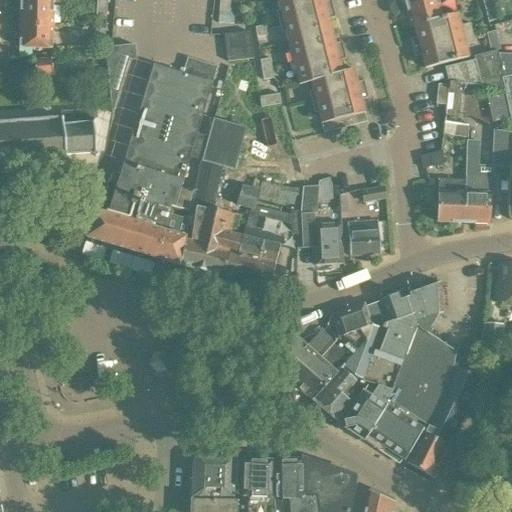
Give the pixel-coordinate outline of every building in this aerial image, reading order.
[(323,0),(281,0),(277,1),(288,43),(331,32),(328,20),(335,18),(331,1),(324,2),(323,0)] [(437,0),(431,0),(405,7),(410,29),(414,28),(414,25),(442,18),(437,0)] [(220,2),(219,12),(218,25),(235,26),(229,13),(230,2),(220,2)] [(493,2),(483,5),(488,23),(498,21),(493,2)] [(19,5),(19,27),(52,27),(53,6),(19,5)] [(107,7),(96,7),(96,17),(106,18),(107,7)] [(414,25),(414,28),(417,39),(410,40),(414,58),(421,56),(425,69),(468,59),(465,46),(475,44),(470,24),(460,27),(457,14),(442,18),(414,25)] [(255,28),(257,39),(267,37),(265,26),(255,28)] [(52,27),(19,27),(18,49),(52,50),(52,27)] [(104,41),(105,30),(95,29),(94,40),(104,41)] [(334,44),(331,32),(288,43),(299,86),(310,83),(342,75),(342,73),(339,62),(346,60),(341,43),(334,44)] [(491,54),(497,52),(501,51),(496,32),(486,34),(491,54)] [(226,49),(251,46),(250,33),(224,36),(225,40),(226,49)] [(251,46),(229,49),(232,71),(254,68),(251,46)] [(104,52),(110,117),(113,117),(129,63),(136,65),(133,48),(110,51),(104,52)] [(497,52),(491,54),(474,58),(475,61),(480,84),(504,89),(511,125),(511,55),(497,55),(497,52)] [(193,193),(180,189),(217,67),(187,58),(182,74),(153,66),(117,183),(109,181),(99,212),(93,210),(87,238),(86,241),(88,242),(89,238),(156,258),(167,215),(170,207),(187,212),(193,193)] [(34,78),(52,76),(51,60),(33,62),(34,78)] [(262,71),(271,70),(270,60),(260,61),(262,71)] [(448,82),(481,87),(480,84),(475,61),(445,69),(448,82)] [(271,70),(262,71),(263,81),(273,80),(271,70)] [(353,70),(342,73),(342,75),(310,83),(321,127),(365,116),(361,101),(368,99),(364,81),(357,83),(353,70)] [(438,85),(437,95),(447,96),(448,86),(438,85)] [(261,108),(281,105),(279,95),(259,98),(261,108)] [(447,96),(437,95),(435,105),(445,106),(447,96)] [(220,99),(210,135),(236,142),(236,144),(249,141),(243,115),(245,114),(246,106),(220,99)] [(245,114),(243,115),(249,141),(286,133),(281,106),(245,114)] [(95,157),(97,154),(94,151),(92,125),(95,121),(92,119),(89,123),(86,123),(85,111),(61,113),(61,119),(0,123),(0,166),(29,164),(29,172),(44,171),(44,163),(65,161),(64,156),(92,153),(95,157)] [(365,116),(321,127),(323,134),(367,123),(365,116)] [(468,126),(445,123),(443,136),(467,139),(468,126)] [(511,167),(511,159),(511,133),(493,130),(491,167),(509,168),(511,167)] [(210,135),(200,172),(227,179),(236,144),(236,142),(210,135)] [(420,158),(422,169),(444,164),(441,152),(420,158)] [(466,176),(466,182),(463,224),(489,225),(490,196),(497,196),(497,177),(466,176)] [(466,182),(457,182),(439,181),(438,196),(439,196),(437,223),(463,224),(466,182)] [(300,213),(300,215),(314,215),(317,215),(318,188),(302,188),(300,213)] [(364,203),(385,199),(383,189),(362,193),(364,203)] [(184,238),(180,266),(222,277),(229,252),(237,254),(242,237),(235,235),(243,204),(196,190),(191,206),(190,206),(185,238),(184,238)] [(296,196),(280,191),(278,197),(276,203),(293,208),(296,196)] [(167,215),(156,258),(180,266),(184,238),(179,237),(184,222),(179,221),(180,219),(167,215)] [(314,215),(300,215),(301,239),(313,238),(314,266),(344,265),(341,225),(315,226),(314,215)] [(350,257),(380,255),(377,222),(347,225),(350,257)] [(229,252),(222,277),(268,290),(275,266),(281,247),(242,237),(237,254),(229,252)] [(115,251),(112,262),(151,274),(154,264),(115,251)] [(511,265),(498,264),(489,264),(486,282),(495,282),(493,302),(511,304),(511,265)] [(385,448),(404,461),(414,439),(420,442),(424,433),(449,444),(470,400),(479,379),(478,378),(479,370),(455,354),(456,353),(427,334),(437,316),(442,314),(442,290),(440,284),(412,294),(410,288),(406,290),(407,291),(380,301),(381,302),(366,307),(373,324),(367,340),(343,366),(352,375),(350,378),(356,383),(358,381),(361,382),(362,380),(365,371),(396,381),(392,390),(383,403),(386,405),(363,440),(380,451),(383,450),(385,448)] [(373,324),(366,307),(365,307),(364,304),(330,316),(340,344),(323,362),(292,334),(265,362),(311,402),(343,366),(367,340),(373,324)] [(484,329),(484,352),(499,353),(501,329),(484,329)] [(153,358),(149,369),(157,378),(168,375),(172,365),(164,356),(153,358)] [(352,375),(343,366),(311,402),(335,422),(350,406),(354,400),(350,395),(348,397),(345,395),(356,383),(350,378),(352,375)] [(365,371),(361,382),(368,385),(344,423),(345,429),(363,440),(386,405),(383,403),(392,390),(396,381),(365,371)] [(414,439),(404,461),(432,477),(449,444),(424,433),(420,442),(414,439)] [(193,462),(192,500),(232,502),(241,502),(243,458),(234,459),(232,459),(230,456),(222,456),(220,458),(197,458),(193,462)] [(275,500),(273,501),(275,511),(316,511),(315,498),(300,497),(301,460),(300,460),(300,458),(297,456),(278,456),(276,459),(276,461),(274,461),(275,500)] [(246,511),(274,511),(273,501),(275,500),(274,461),(273,461),(243,458),(241,502),(246,502),(246,511)] [(348,511),(355,477),(303,459),(301,460),(300,497),(315,498),(316,511),(348,511)] [(391,511),(394,502),(368,492),(363,511),(391,511)] [(192,500),(191,511),(246,511),(246,502),(241,502),(232,502),(192,500)]
